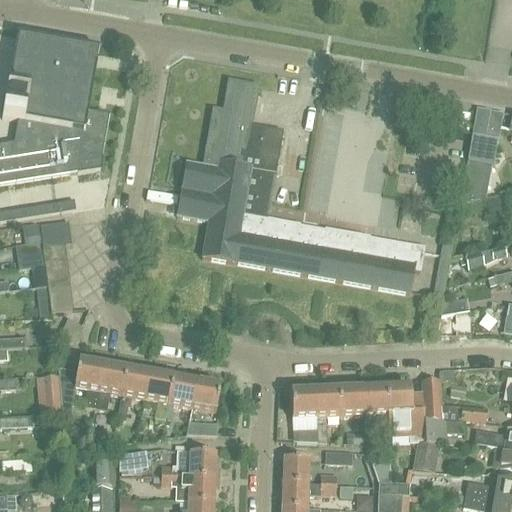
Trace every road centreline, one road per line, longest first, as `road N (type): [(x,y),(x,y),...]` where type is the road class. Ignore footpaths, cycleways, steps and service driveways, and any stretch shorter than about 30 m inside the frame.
road 1 (residential): [(160,34),(114,313),(136,335),(267,358)]
road 2 (residential): [(511,96),(160,34)]
road 3 (residential): [(267,358),(298,364),(511,357)]
road 4 (residential): [(267,358),(257,511)]
road 5 (residential): [(160,34),(19,9)]
